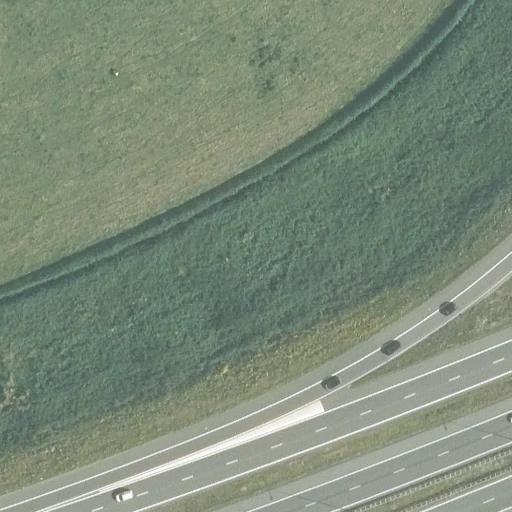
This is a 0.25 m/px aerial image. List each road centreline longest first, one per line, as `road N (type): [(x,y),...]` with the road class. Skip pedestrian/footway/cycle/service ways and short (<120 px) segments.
road 1 (motorway): [(511,268),(317,391),(58,511)]
road 2 (motorway): [(511,353),(81,511)]
road 3 (motorway): [(511,425),(287,511)]
